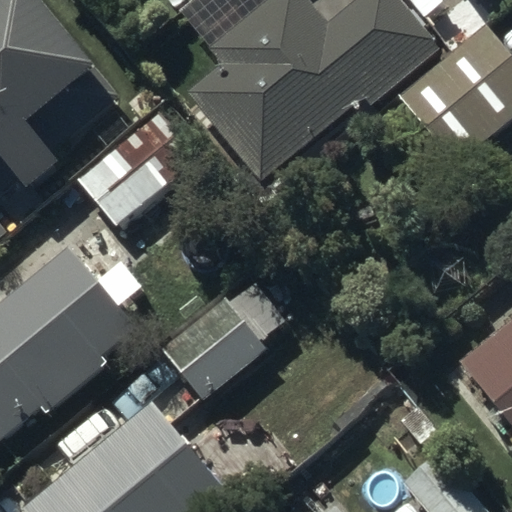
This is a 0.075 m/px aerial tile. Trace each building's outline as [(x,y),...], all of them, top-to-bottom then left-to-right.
[(103,63),(50,0),(0,0),(0,247),(14,236),(0,219),(0,195),(23,176),(32,188),(64,161),(59,154),(125,99),(98,67),(103,63)] [(366,0),(336,26),(314,0),(271,0),(213,49),(226,65),(193,92),(264,178),(363,95),(372,106),(441,48),(400,0),(366,0)] [(511,121),(511,54),(487,23),(478,30),(461,9),(439,27),(458,50),(402,96),(460,165),(511,121)] [(202,160),(164,113),(82,179),(120,226),(202,160)] [(100,280),(72,245),(0,301),(0,443),(51,404),(56,411),(114,365),(107,356),(142,329),(123,305),(147,286),(126,259),(100,280)] [(235,303),(228,295),(165,348),(208,400),(269,349),(262,342),(290,318),(260,282),(235,303)] [(511,323),(467,362),(511,414),(511,323)] [(228,511),(240,502),(159,402),(28,509),(30,511),(228,511)] [(491,511),(441,453),(407,483),(432,511),(491,511)]
